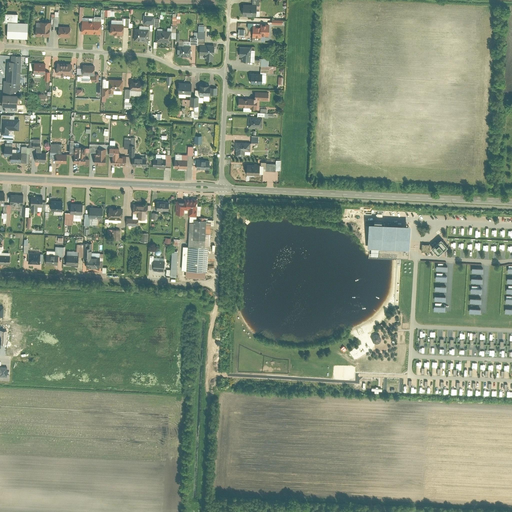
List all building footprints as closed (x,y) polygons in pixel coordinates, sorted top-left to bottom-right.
[(257,16),(258,5),(259,5),(259,0),(252,0),(252,4),(243,3),(242,15),(257,16)] [(83,6),(79,6),(79,22),(82,22),(82,33),(100,34),(101,17),(83,17),(83,6)] [(112,9),(103,9),(102,18),(106,18),(106,15),(112,15),(112,9)] [(145,14),(144,23),(155,23),(156,14),(156,11),(147,10),(146,14),(145,14)] [(181,40),(181,37),(182,31),(177,31),(177,22),(180,22),(181,22),(182,15),(180,15),(180,13),(178,12),(174,12),(173,37),(177,37),(177,39),(181,40)] [(6,13),(5,22),(10,22),(10,37),(30,38),(30,22),(20,21),(20,13),(6,13)] [(122,17),(122,20),(111,19),(110,34),(123,35),(124,25),(127,25),(128,18),(122,17)] [(35,26),(34,35),(49,35),(50,21),(41,20),(41,27),(35,26)] [(253,29),(252,41),(261,41),(261,35),(270,35),(270,24),(248,23),(248,28),(253,29)] [(59,25),(59,36),(71,37),(71,26),(59,25)] [(205,25),(198,25),(198,44),(200,44),(200,54),(206,54),(206,59),(215,59),(215,44),(205,44),(205,31),(204,31),(205,25)] [(135,27),(135,39),(150,40),(150,28),(135,27)] [(157,30),(157,41),(172,41),(172,30),(157,30)] [(177,45),(177,56),(191,56),(191,45),(177,45)] [(242,61),(251,61),(252,46),(242,46),(240,46),(240,56),(242,56),(242,61)] [(3,80),(2,105),(12,106),(12,109),(19,110),(19,94),(18,94),(18,89),(19,90),(21,56),(11,56),(11,61),(7,61),(6,80),(3,80)] [(270,58),(256,57),(255,65),(262,65),(262,72),(252,72),(252,83),(264,83),(264,82),(268,82),(268,72),(274,72),(274,69),(277,69),(277,65),(270,65),(270,58)] [(45,62),(34,62),(33,74),(44,74),(43,81),(49,81),(49,72),(45,72),(45,62)] [(57,63),(56,74),(72,74),(72,63),(57,63)] [(79,67),(79,74),(93,74),(93,81),(99,81),(100,73),(97,73),(97,64),(85,64),(85,67),(79,67)] [(110,78),(103,78),(102,101),(107,101),(107,96),(111,96),(111,93),(115,93),(116,90),(125,90),(125,79),(110,78)] [(132,88),(126,88),(125,107),(133,107),(133,101),(130,101),(131,94),(143,95),(144,80),(132,80),(132,88)] [(193,82),(180,81),(180,93),(193,93),(193,82)] [(191,99),(184,99),(184,105),(191,105),(190,108),(192,108),(192,116),(199,117),(200,96),(204,96),(204,99),(212,100),(212,94),(212,93),(218,94),(219,86),(213,86),(213,85),(201,84),(201,89),(197,89),(196,95),(191,95),(191,99)] [(238,97),(238,107),(250,107),(250,109),(258,109),(258,100),(268,100),(268,91),(255,91),(255,98),(238,97)] [(173,107),(172,115),(183,116),(184,107),(173,107)] [(259,116),(250,116),(249,127),(264,127),(264,116),(274,117),(275,112),(269,112),(269,108),(262,107),(262,112),(259,112),(259,116)] [(20,119),(2,119),(2,130),(19,130),(20,119)] [(137,137),(132,137),(132,156),(133,156),(133,165),(149,165),(149,156),(137,156),(137,137)] [(43,138),(31,138),(30,146),(36,147),(36,161),(47,161),(48,152),(42,152),(43,138)] [(74,138),(70,138),(70,154),(74,154),(74,163),(85,163),(85,165),(89,166),(89,158),(87,158),(87,148),(82,147),(82,146),(79,146),(79,143),(74,143),(74,138)] [(115,140),(110,140),(110,155),(112,155),(112,165),(126,165),(126,163),(129,163),(129,156),(120,156),(120,147),(115,147),(115,140)] [(252,141),(238,141),(237,155),(247,155),(247,151),(252,151),(252,141)] [(12,143),(5,143),(4,155),(11,156),(10,161),(26,162),(27,153),(29,153),(29,147),(26,147),(26,144),(22,144),(22,146),(21,146),(21,152),(16,152),(16,148),(14,148),(14,146),(11,146),(12,143)] [(63,144),(51,143),(50,152),(57,152),(57,162),(68,163),(69,153),(62,153),(63,144)] [(165,146),(165,154),(156,153),(156,158),(154,158),(153,166),(171,167),(171,154),(170,154),(170,147),(165,146)] [(96,153),(95,163),(96,163),(108,164),(109,155),(107,155),(108,148),(99,148),(99,153),(96,153)] [(175,154),(174,167),(186,168),(187,155),(175,154)] [(211,160),(197,159),(196,168),(211,169),(211,160)] [(247,164),(247,175),(259,175),(260,170),(276,171),(276,169),(279,169),(280,160),(276,160),(275,163),(260,163),(260,164),(247,164)] [(10,204),(4,204),(4,212),(2,212),(2,217),(4,217),(4,222),(7,223),(7,225),(11,225),(12,210),(21,210),(20,215),(30,216),(30,207),(22,206),(23,194),(11,194),(10,204)] [(31,204),(31,210),(39,211),(39,209),(45,209),(45,196),(33,195),(33,204),(31,204)] [(177,201),(176,214),(185,214),(185,212),(189,213),(189,216),(191,216),(189,246),(184,246),(183,270),(187,271),(187,277),(206,278),(206,271),(209,271),(211,226),(215,226),(215,220),(207,220),(207,217),(198,217),(198,215),(202,215),(202,206),(198,206),(199,199),(185,198),(185,201),(177,201)] [(52,203),(46,202),(46,211),(49,211),(50,209),(55,209),(54,214),(63,214),(63,200),(52,199),(52,203)] [(157,201),(157,211),(171,211),(171,201),(157,201)] [(64,212),(64,223),(73,223),(73,213),(82,214),(83,203),(71,202),(70,212),(64,212)] [(134,204),(133,218),(128,217),(127,224),(140,225),(140,221),(149,221),(149,204),(134,204)] [(88,206),(87,216),(84,216),(83,224),(92,224),(92,217),(102,218),(102,207),(88,206)] [(109,207),(108,221),(113,221),(113,223),(118,223),(118,222),(122,222),(123,208),(109,207)] [(409,227),(367,225),(366,251),(408,253),(409,227)] [(122,229),(109,228),(108,238),(122,239),(122,229)] [(433,245),(430,248),(436,255),(446,247),(439,239),(435,243),(433,241),(431,243),(433,245)] [(93,242),(86,241),(85,256),(89,256),(89,267),(102,267),(103,255),(94,255),(95,249),(93,249),(93,242)] [(78,250),(68,250),(68,264),(80,264),(80,256),(84,256),(85,242),(78,242),(78,250)] [(0,263),(10,263),(10,252),(2,252),(2,246),(0,245),(0,263)] [(48,249),(47,263),(59,263),(59,255),(63,255),(64,245),(56,245),(56,250),(48,249)] [(29,252),(29,263),(41,263),(41,253),(29,252)] [(152,254),(151,268),(165,270),(166,257),(155,256),(155,255),(152,254)]
